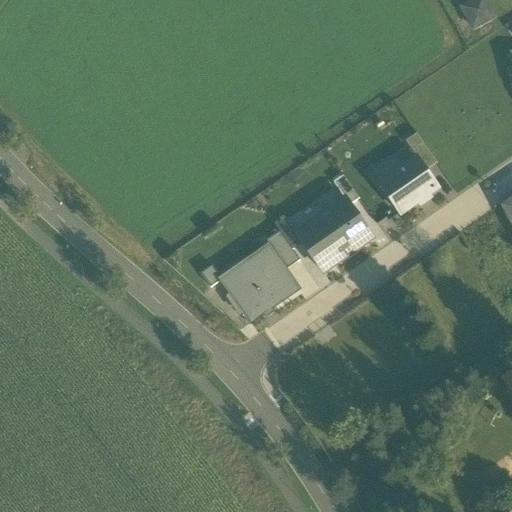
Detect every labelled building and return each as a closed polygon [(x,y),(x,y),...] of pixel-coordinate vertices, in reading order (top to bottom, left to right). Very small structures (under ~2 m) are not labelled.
[(495,18),(484,0),(476,0),(461,8),(473,30),(495,18)] [(437,165),(416,135),(406,142),(418,160),(426,172),(437,165)] [(399,215),(437,188),(426,172),(418,160),(380,186),(399,215)] [(359,200),(343,177),(334,184),(345,200),(350,207),(359,200)] [(511,199),(500,207),(511,230),(511,199)] [(323,274),(373,240),(350,207),(345,200),(296,235),(323,274)] [(268,249),(275,259),(276,259),(285,272),(300,262),(280,233),(264,244),(268,249)] [(268,249),(242,266),(246,272),(255,273),(275,259),(268,249)] [(276,259),(275,259),(255,273),(246,272),(242,266),(222,281),(221,281),(221,282),(232,297),(229,299),(240,315),(243,313),(250,324),(298,291),(285,272),(276,259)] [(211,289),(221,282),(221,281),(222,281),(212,267),(201,275),(211,289)]
